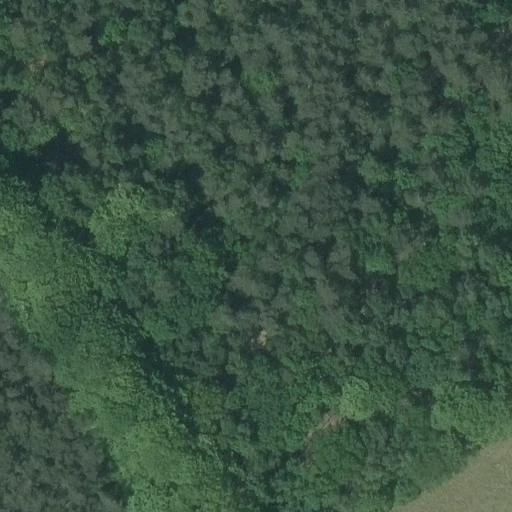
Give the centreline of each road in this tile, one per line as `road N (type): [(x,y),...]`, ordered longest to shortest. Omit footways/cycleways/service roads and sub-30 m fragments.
road 1 (track): [(511,282),(220,361),(184,364),(128,352),(0,145)]
road 2 (track): [(128,352),(219,511)]
